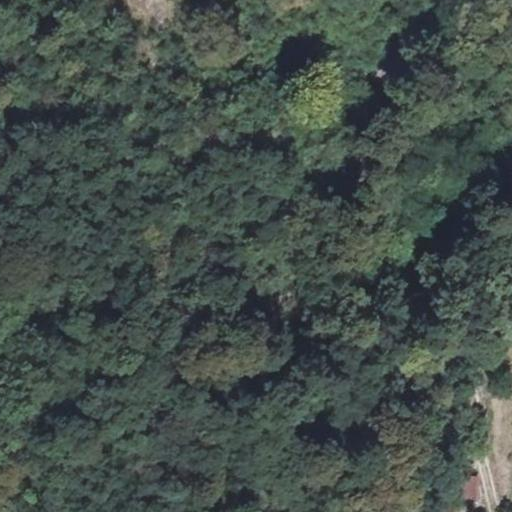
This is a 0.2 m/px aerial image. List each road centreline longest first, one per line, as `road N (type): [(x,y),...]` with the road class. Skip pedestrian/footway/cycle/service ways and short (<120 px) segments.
road 1 (track): [(511,19),(431,24),(378,101),(356,252),(391,312),(461,360)]
road 2 (track): [(495,511),(461,360)]
